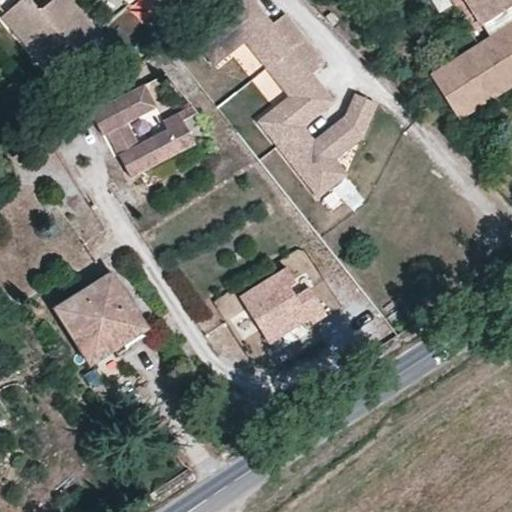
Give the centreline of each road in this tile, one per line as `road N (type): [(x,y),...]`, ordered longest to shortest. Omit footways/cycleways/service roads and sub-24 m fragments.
road 1 (unknown): [(353,398),(319,367),(267,385),(225,373),(175,314),(80,163)]
road 2 (secondary): [(285,441),(511,296)]
road 3 (secondary): [(285,441),(179,511)]
